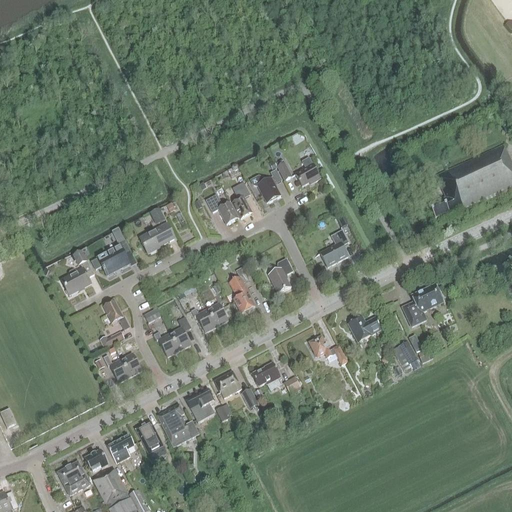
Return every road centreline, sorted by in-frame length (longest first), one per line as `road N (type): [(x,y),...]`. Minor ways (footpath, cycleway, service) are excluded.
road 1 (track): [(403,265),(308,88),(286,90),(162,152)]
road 2 (tertiary): [(323,307),(511,216)]
road 3 (tertiary): [(164,390),(323,307)]
road 4 (residential): [(275,217),(121,286)]
road 5 (track): [(162,152),(19,221)]
road 6 (tertiary): [(30,461),(164,390)]
